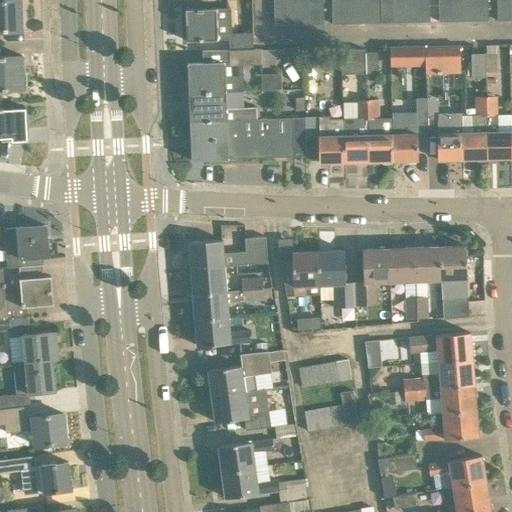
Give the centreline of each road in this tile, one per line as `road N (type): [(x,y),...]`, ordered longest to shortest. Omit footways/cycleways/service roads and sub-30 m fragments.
road 1 (residential): [(109,197),(491,208)]
road 2 (unknown): [(326,511),(301,413),(271,202)]
road 3 (residential): [(178,511),(152,310),(116,276)]
road 4 (residential): [(116,276),(86,317),(108,511)]
road 5 (tertiary): [(142,511),(116,276)]
road 6 (residential): [(491,208),(511,410)]
